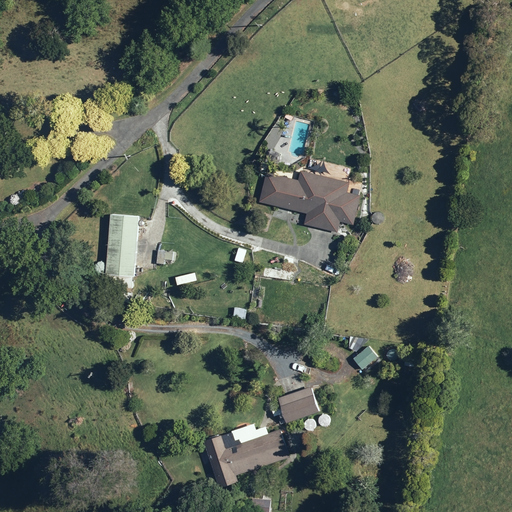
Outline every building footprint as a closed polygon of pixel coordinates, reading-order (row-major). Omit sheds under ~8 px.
[(268,160),(281,164),(285,154),(272,149),(268,160)] [(349,192),(352,183),(303,171),(301,181),(269,173),(262,202),(309,214),(307,224),(339,232),(342,222),(355,225),(362,196),(349,192)] [(113,214),(108,287),(134,289),(135,277),(137,277),(142,216),(113,214)] [(167,260),(169,260),(168,264),(171,264),(171,260),(177,261),(178,251),(159,250),(159,263),(167,264),(167,260)] [(156,293),(144,291),(142,303),(154,305),(156,293)] [(237,307),(235,318),(248,319),(249,309),(237,307)] [(353,334),(351,347),(358,350),(368,340),(353,334)] [(371,344),(356,357),(364,367),(380,354),(371,344)] [(406,364),(417,365),(418,356),(407,355),(406,364)] [(287,410),(283,411),(284,415),(287,414),(290,421),(322,409),(313,385),(282,396),(287,410)] [(206,439),(222,485),(241,479),(239,473),(292,455),(283,426),(243,440),(240,432),(235,429),(206,439)] [(255,495),(254,511),(258,511),(272,511),(274,497),(255,495)]
